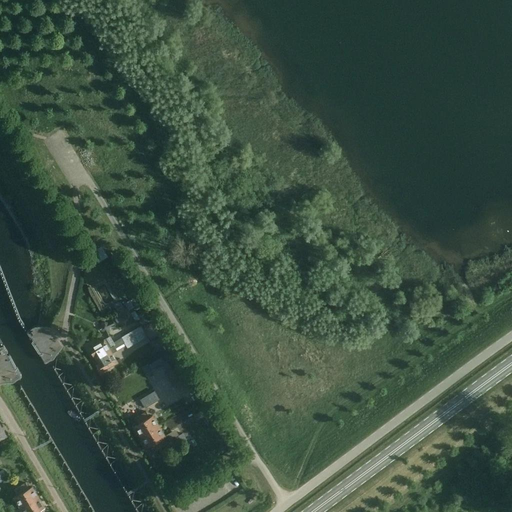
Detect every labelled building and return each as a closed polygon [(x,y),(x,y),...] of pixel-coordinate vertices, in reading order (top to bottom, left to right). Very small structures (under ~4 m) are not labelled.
[(95,260),(106,253),(101,247),(91,253),(95,260)] [(119,302),(113,306),(116,310),(122,307),(119,302)] [(135,311),(130,313),(135,321),(139,319),(135,311)] [(100,323),(99,327),(101,331),(105,332),(107,336),(110,334),(108,331),(110,326),(113,325),(111,321),(108,323),(104,322),(100,323)] [(141,326),(138,327),(121,337),(124,343),(144,331),(141,326)] [(144,331),(124,343),(127,348),(147,336),(144,331)] [(107,337),(89,348),(89,349),(93,356),(94,356),(96,359),(115,348),(114,345),(113,346),(107,337)] [(115,348),(96,360),(98,362),(97,363),(102,371),(117,362),(112,353),(116,350),(115,348)] [(147,364),(142,367),(148,377),(152,374),(150,370),(164,362),(161,357),(147,365),(147,364)] [(176,367),(169,371),(165,373),(174,388),(185,382),(176,367)] [(119,383),(111,387),(115,394),(123,390),(119,383)] [(140,435),(157,424),(152,415),(149,417),(146,411),(134,418),(137,424),(134,426),(140,435)] [(157,424),(140,435),(147,446),(149,445),(153,450),(165,443),(161,438),(164,436),(157,424)] [(178,435),(175,429),(165,435),(173,446),(180,442),(177,436),(178,435)] [(193,437),(185,442),(190,449),(197,445),(193,437)] [(20,507),(37,496),(31,487),(29,488),(25,483),(13,490),(16,495),(14,497),(20,507)] [(43,507),(37,496),(20,507),(22,511),(42,511),(41,509),(43,507)]
